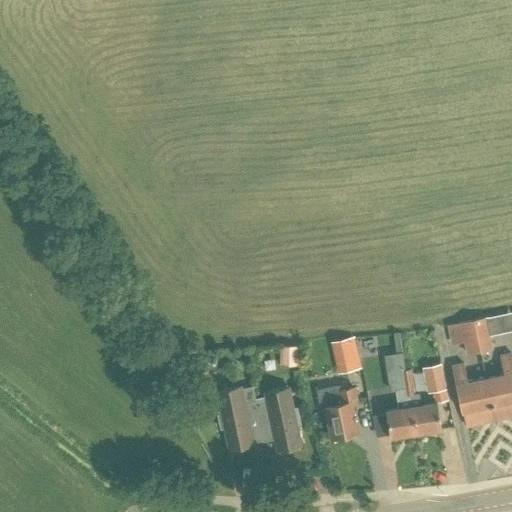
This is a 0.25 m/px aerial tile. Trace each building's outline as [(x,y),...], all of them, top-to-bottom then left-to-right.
[(489,337),(491,349),(493,348),(486,317),(459,322),(463,338),(472,336),(480,339),(489,337)] [(472,336),(463,338),(459,322),(446,325),(451,345),(463,342),(465,354),(491,349),(489,337),(480,339),(472,336)] [(297,366),(297,345),(280,345),(280,365),(297,366)] [(360,367),(357,352),(334,357),(337,372),(360,367)] [(511,417),(511,357),(511,352),(498,354),(503,374),(485,378),(495,421),(511,417)] [(186,386),(210,381),(205,359),(182,364),(186,386)] [(428,393),(446,389),(441,362),(422,367),(428,393)] [(495,421),(485,378),(467,382),(463,362),(450,364),(455,385),(461,411),(462,411),(465,427),(495,421)] [(409,394),(415,433),(440,429),(436,402),(421,404),(419,392),(415,393),(411,369),(400,370),(402,383),(411,381),(413,394),(409,394)] [(411,381),(402,383),(400,370),(399,370),(399,372),(386,374),(389,390),(394,390),(397,408),(385,410),(389,437),(415,433),(409,394),(413,394),(411,381)] [(221,411),(216,412),(219,429),(224,428),(229,449),(250,444),(245,419),(256,416),(262,442),(263,441),(262,438),(263,438),(256,402),(255,402),(251,386),(238,389),(238,387),(216,391),(221,411)] [(339,386),(317,390),(321,407),(324,406),(331,439),(357,433),(353,412),(351,402),(357,400),(354,388),(340,390),(339,386)] [(266,400),(256,402),(263,438),(274,436),(277,450),(298,445),(294,425),(299,424),(295,408),(291,409),(286,388),(264,393),(266,400)]
